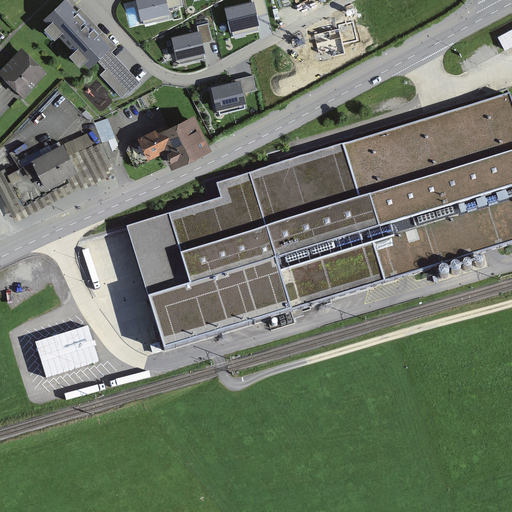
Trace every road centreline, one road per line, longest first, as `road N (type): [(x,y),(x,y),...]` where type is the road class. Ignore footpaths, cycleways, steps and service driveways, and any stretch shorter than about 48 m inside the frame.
road 1 (primary): [(499,9),(254,140),(0,257)]
road 2 (track): [(214,351),(227,381),(241,381),(511,301)]
road 3 (residential): [(343,0),(188,79),(159,72),(95,7)]
road 4 (unknown): [(343,188),(511,128)]
